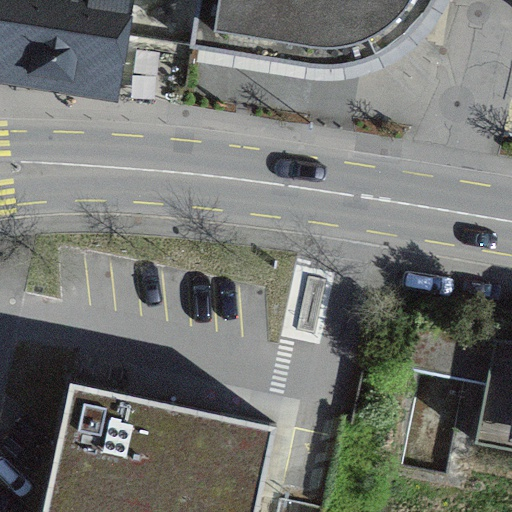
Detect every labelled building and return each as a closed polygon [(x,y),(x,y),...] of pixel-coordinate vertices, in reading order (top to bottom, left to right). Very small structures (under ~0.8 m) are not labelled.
[(0,0),(0,69),(113,88),(121,34),(126,0),(0,0)] [(126,0),(121,34),(188,45),(195,0),(126,0)] [(195,0),(188,45),(306,64),(329,65),(346,64),(370,58),(382,53),(401,40),(416,23),(428,6),(430,0),(195,0)] [(511,344),(494,341),(495,339),(412,322),(403,368),(417,371),(397,467),(441,476),(461,381),(483,385),(472,444),(511,452),(511,344)] [(141,401),(70,387),(43,511),(251,511),(269,427),(175,408),(141,401)]
